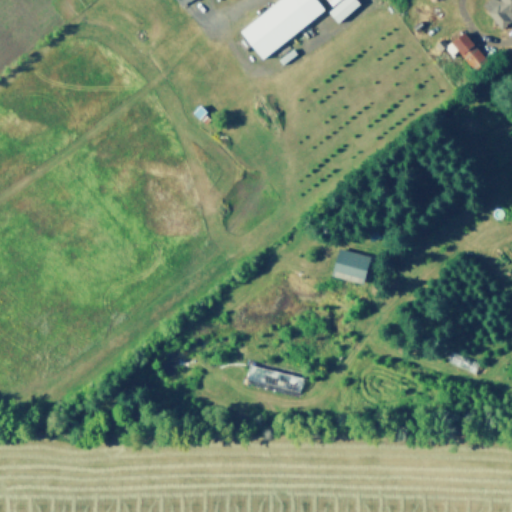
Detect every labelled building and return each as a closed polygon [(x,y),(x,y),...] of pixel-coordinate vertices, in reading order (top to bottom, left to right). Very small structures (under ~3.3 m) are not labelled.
[(239,26),(272,0),(315,0),(322,8),(261,55),(239,26)] [(322,12),(338,0),(349,0),(353,5),(330,23),(322,12)] [(496,28),(511,15),(511,0),(481,0),(476,4),(496,28)] [(444,46),(464,30),(487,60),(474,70),(456,48),(450,53),(444,46)] [(433,41),(440,35),(446,41),(438,47),(433,41)] [(184,114),(193,105),(200,111),(191,120),(184,114)] [(209,115),(203,122),(199,118),(205,112),(209,115)] [(322,276),(327,249),(362,255),(357,283),(322,276)] [(299,392),(302,375),(246,366),(243,382),(299,392)]
